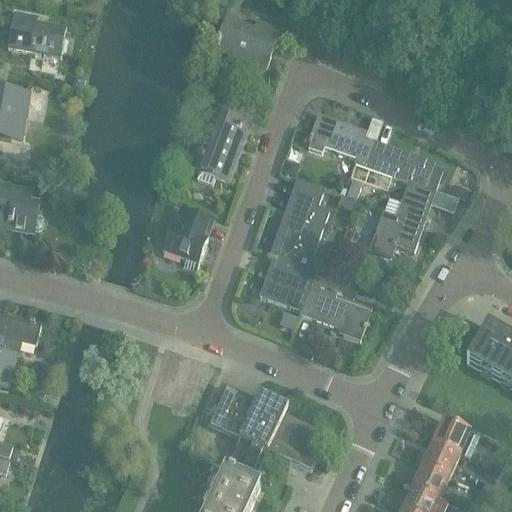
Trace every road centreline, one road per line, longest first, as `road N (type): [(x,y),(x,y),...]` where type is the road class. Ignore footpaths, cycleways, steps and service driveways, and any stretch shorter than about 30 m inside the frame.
road 1 (residential): [(201,336),(300,67),(417,119)]
road 2 (residential): [(0,277),(201,336)]
road 3 (residential): [(201,336),(381,408)]
road 4 (residential): [(381,408),(463,262)]
